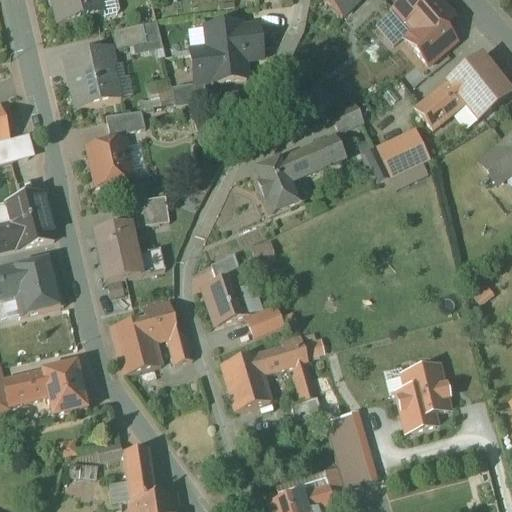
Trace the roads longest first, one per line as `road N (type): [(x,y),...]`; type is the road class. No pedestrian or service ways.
road 1 (residential): [(13,0),(93,325),(127,397),(207,511)]
road 2 (residential): [(299,0),(263,94),(187,240),(182,271),(255,511)]
